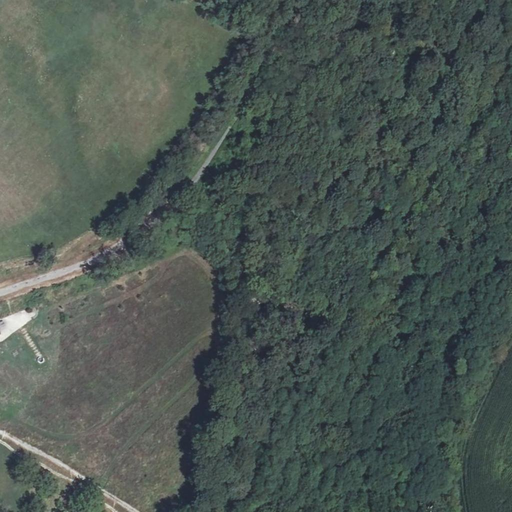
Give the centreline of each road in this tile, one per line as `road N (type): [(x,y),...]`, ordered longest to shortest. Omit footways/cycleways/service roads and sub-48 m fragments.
road 1 (track): [(511,44),(499,96),(343,308),(225,511)]
road 2 (residential): [(293,0),(232,135),(131,239),(81,266),(0,292)]
road 3 (track): [(168,201),(231,114),(282,0)]
road 4 (track): [(131,511),(0,432)]
